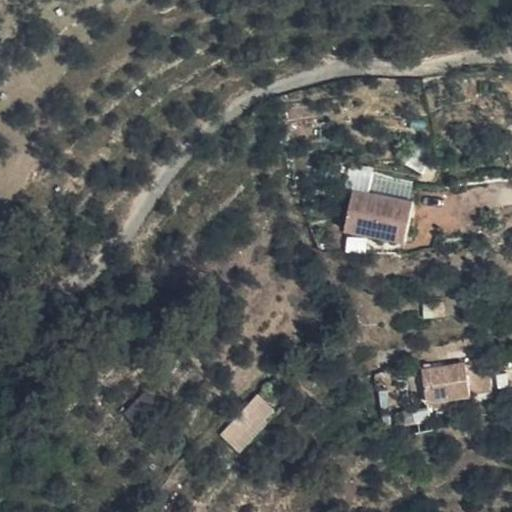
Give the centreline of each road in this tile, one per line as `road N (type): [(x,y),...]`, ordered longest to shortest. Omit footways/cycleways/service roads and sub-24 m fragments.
road 1 (unclassified): [(511,56),(294,82),(220,116),(171,161),(127,236),(0,342)]
road 2 (unknown): [(511,307),(399,329),(357,371),(302,485)]
